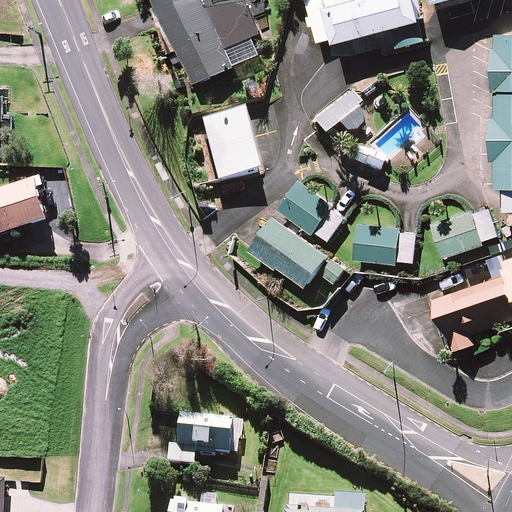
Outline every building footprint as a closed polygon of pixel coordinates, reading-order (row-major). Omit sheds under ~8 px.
[(163,0),(198,85),(239,69),(238,64),(263,54),(257,37),(263,35),(249,0),(246,0),(215,13),(210,0),(163,0)] [(419,0),(382,0),(332,13),(341,49),(426,28),(419,0)] [(511,186),(511,35),(499,35),(498,187),(511,186)] [(360,109),(363,106),(353,94),(316,123),(327,138),(341,127),(347,135),(349,135),(351,135),(352,135),(354,135),(355,134),(357,134),(358,133),(360,132),(361,131),(362,129),(363,128),(364,127),(364,125),(365,123),(365,122),(362,118),(365,116),(360,109)] [(263,174),(246,113),(204,124),(221,185),(263,174)] [(388,161),(356,147),(350,163),(381,176),(388,161)] [(339,203),(305,176),(285,201),(319,228),(339,203)] [(0,236),(54,220),(42,180),(0,192),(0,236)] [(449,254),(490,240),(480,210),(439,224),(449,254)] [(332,257),(279,215),(259,241),(312,283),(332,257)] [(404,229),(361,223),(357,255),(399,261),(404,229)] [(511,264),(443,291),(455,323),(511,306),(511,264)] [(244,422),(183,417),(180,447),(170,446),(169,464),(196,466),(197,456),(240,459),(244,422)] [(0,511),(7,511),(8,479),(0,478),(0,511)] [(365,511),(366,497),(290,494),(288,511),(365,511)]
